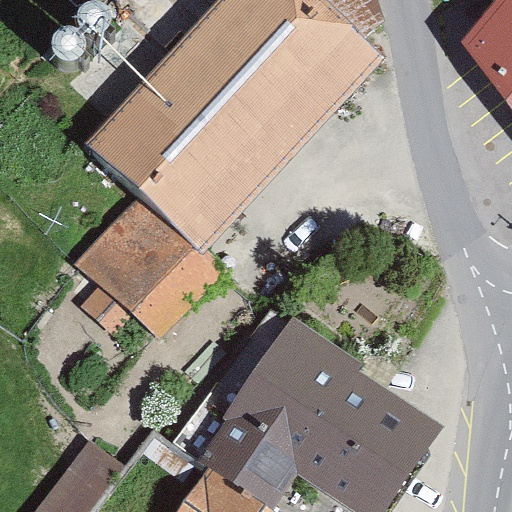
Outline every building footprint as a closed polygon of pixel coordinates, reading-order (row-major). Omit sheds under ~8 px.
[(355,0),(215,0),(98,136),(217,230),(390,31),(355,0)] [(511,3),(481,44),(511,85),(511,3)] [(304,290),(217,417),(368,511),(378,511),(462,400),(304,290)] [(86,433),(38,511),(90,511),(125,456),(86,433)] [(241,442),(188,511),(334,511),(339,506),(241,442)]
